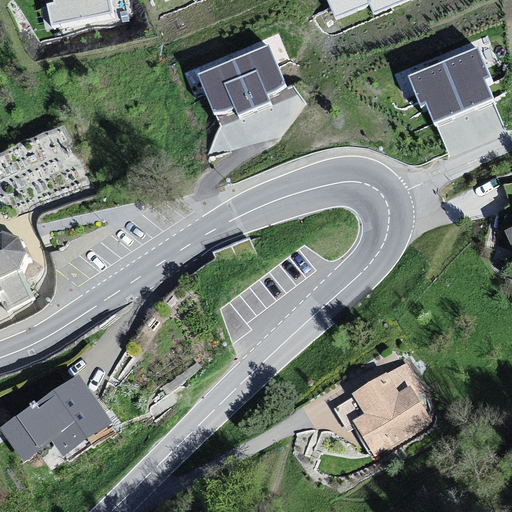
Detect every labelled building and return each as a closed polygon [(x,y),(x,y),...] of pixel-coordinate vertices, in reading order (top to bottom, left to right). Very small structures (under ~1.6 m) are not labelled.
[(110,0),(55,0),(56,6),(49,7),(54,27),(114,16),(110,0)] [(328,0),(336,19),(370,5),(368,0),(328,0)] [(368,0),(370,5),(372,9),(395,0),(368,0)] [(271,52),(205,80),(218,110),(237,102),(242,113),(268,103),(262,90),(284,82),(271,52)] [(478,53),(412,80),(425,111),(444,103),(449,114),(475,104),(469,91),(491,82),(478,53)] [(0,284),(17,277),(25,258),(18,246),(3,241),(0,242),(0,301),(6,298),(0,284)] [(409,363),(353,395),(364,414),(354,421),(375,456),(432,423),(416,395),(425,390),(409,363)] [(84,378),(0,432),(0,435),(21,467),(50,448),(61,464),(117,427),(84,378)] [(361,435),(306,427),(300,463),(356,471),(361,435)]
